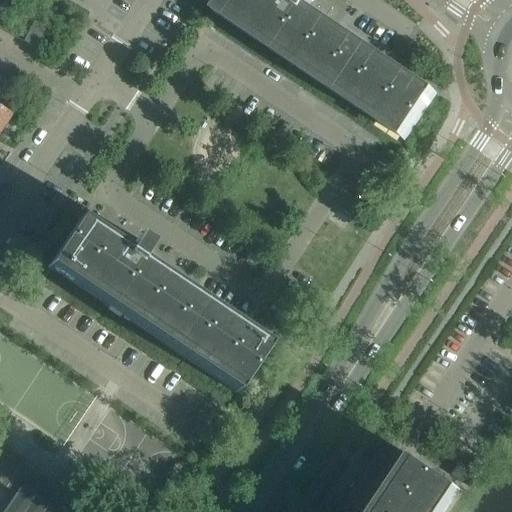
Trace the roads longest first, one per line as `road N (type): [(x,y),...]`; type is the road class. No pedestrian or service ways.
road 1 (residential): [(154,122),(206,47),(360,152),(267,297),(107,192)]
road 2 (secondary): [(504,102),(243,511)]
road 3 (secondary): [(268,511),(511,147)]
road 4 (residential): [(0,302),(200,437)]
road 5 (residential): [(97,79),(0,227)]
